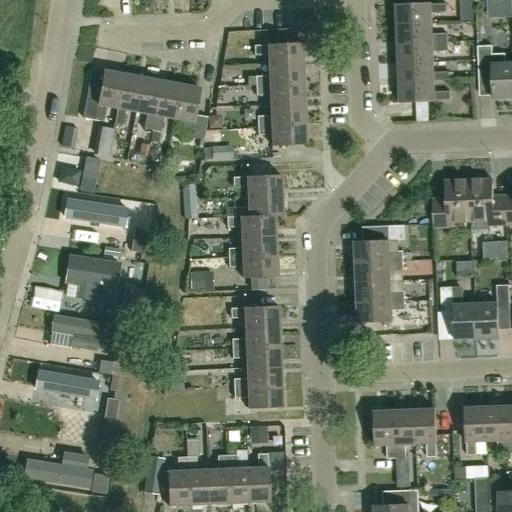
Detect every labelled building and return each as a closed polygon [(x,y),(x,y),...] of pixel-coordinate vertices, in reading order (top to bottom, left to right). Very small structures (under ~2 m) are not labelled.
[(447,13),(447,4),(431,4),(396,6),(397,26),(432,24),(432,13),(447,13)] [(460,10),(461,22),(473,21),(473,9),(460,10)] [(432,34),(432,24),(397,26),(398,45),(448,43),(448,34),(432,34)] [(268,66),(302,64),(301,43),(267,45),(268,45),(254,46),(254,56),(268,55),(268,66)] [(399,64),(434,63),(433,52),(449,51),(448,43),(398,45),(399,64)] [(492,54),(492,46),(478,46),(478,55),(479,73),(493,73),(494,99),(511,98),(511,63),(506,63),(505,54),(492,54)] [(434,73),(434,63),(399,64),(399,83),(435,82),(450,81),(449,72),(434,73)] [(256,87),(303,85),(302,64),(268,66),(269,76),(255,77),(256,86),(256,87)] [(115,124),(124,74),(104,71),(100,89),(88,86),(82,118),(104,122),(106,107),(117,109),(114,124),(115,124)] [(136,112),(143,78),(124,74),(115,124),(123,126),(126,110),(136,112)] [(256,86),(255,77),(246,77),(247,86),(256,86)] [(153,131),(162,81),(143,78),(136,112),(146,114),(143,129),(153,131)] [(174,119),(180,85),(162,81),(153,131),(160,132),(161,133),(163,117),(174,119)] [(435,92),(435,82),(399,83),(400,103),(435,101),(451,100),(450,91),(435,92)] [(203,141),(208,117),(195,115),(200,88),(180,85),(174,119),(184,121),(181,136),(203,141)] [(304,105),(303,85),(256,87),(256,96),(270,95),(270,106),(304,105)] [(257,126),(305,124),(304,105),(270,106),(271,116),(257,117),(257,126)] [(208,117),(209,130),(221,129),(220,117),(208,117)] [(306,145),(305,124),(257,126),(258,136),(271,135),(272,146),(306,145)] [(158,142),(160,132),(153,131),(151,141),(158,142)] [(147,157),(149,146),(141,144),(139,156),(147,157)] [(212,160),(228,159),(227,146),(211,147),(212,159),(212,160)] [(281,196),(280,175),(246,177),(233,178),(233,188),(247,187),(247,197),(281,196)] [(493,196),(493,179),(469,180),(471,222),(493,221),(494,226),(507,225),(506,196),(493,196)] [(434,228),(448,228),(448,223),(471,222),(469,180),(446,181),(446,198),(433,199),(434,228)] [(183,212),(183,217),(195,217),(194,196),(182,197),(183,212)] [(235,217),(274,217),(282,217),(281,196),(247,197),(248,207),(234,208),(235,217)] [(128,225),(130,212),(79,204),(77,217),(100,220),(98,234),(119,237),(121,224),(128,225)] [(275,236),(274,217),(235,217),(227,218),(227,228),(241,227),(241,238),(275,236)] [(390,252),(389,242),(406,241),(405,226),(389,227),(362,228),(363,242),(355,242),(356,263),(404,261),(403,251),(390,252)] [(130,252),(142,254),(146,232),(134,230),(130,252)] [(276,256),(275,236),(241,238),(241,248),(228,249),(228,258),(276,256)] [(116,293),(120,262),(69,255),(64,284),(76,286),(74,298),(91,301),(93,289),(116,293)] [(277,277),(276,256),(228,258),(229,268),(242,267),(243,278),(277,277)] [(357,283),(391,281),(391,271),(404,270),(404,261),(356,263),(357,283)] [(130,279),(146,281),(147,281),(149,264),(139,263),(132,262),(130,279)] [(189,272),(190,291),(204,291),(203,272),(189,272)] [(391,292),(391,281),(357,283),(358,302),(405,300),(405,291),(391,292)] [(477,339),(499,338),(498,311),(510,310),(509,285),(497,286),(497,303),(476,304),(477,339)] [(133,308),(137,288),(126,286),(122,307),(133,308)] [(464,304),(463,287),(441,288),(442,313),(454,313),(455,340),(477,339),(476,304),(464,304)] [(359,323),(393,322),(392,311),(406,310),(405,300),(358,302),(359,323)] [(279,327),(278,306),(244,308),(230,309),(231,318),(244,318),(245,328),(279,327)] [(111,338),(113,325),(62,317),(52,315),(50,332),(72,335),(70,347),(96,352),(98,340),(110,342),(111,338)] [(279,327),(245,328),(245,339),(232,339),(232,349),(280,347),(279,327)] [(127,350),(128,343),(117,341),(113,363),(124,364),(127,350)] [(280,367),(280,347),(232,349),(232,358),(246,358),(246,368),(280,367)] [(124,364),(113,363),(106,361),(104,374),(112,375),(130,378),(134,351),(127,350),(124,364)] [(234,389),(281,387),(280,367),(246,368),(247,379),(233,379),(234,389)] [(55,370),(52,383),(80,388),(78,400),(99,403),(101,391),(104,378),(55,370)] [(127,393),(130,378),(112,375),(110,391),(127,393)] [(168,376),(169,391),(182,391),(181,376),(168,376)] [(281,387),(234,389),(225,389),(225,399),(248,398),(248,409),(282,408),(281,387)] [(119,400),(107,398),(103,420),(112,422),(115,422),(119,400)] [(477,455),(477,442),(487,441),(486,407),(465,408),(466,442),(467,442),(467,456),(477,455)] [(507,454),(505,407),(486,407),(487,441),(497,441),(498,455),(507,454)] [(437,457),(436,443),(437,443),(436,409),(415,410),(416,444),(427,444),(427,457),(437,457)] [(406,445),(416,444),(415,410),(395,411),(397,459),(406,458),(406,445)] [(397,459),(395,411),(374,412),(375,446),(387,445),(387,459),(397,459)] [(256,426),(249,427),(250,443),(267,442),(266,426),(256,426)] [(186,457),(196,457),(198,457),(197,440),(186,440),(186,457)] [(96,465),(106,467),(108,467),(112,444),(100,442),(96,465)] [(86,469),(88,455),(63,451),(61,464),(26,458),(23,478),(89,489),(93,470),(86,469)] [(258,468),(247,468),(248,503),(269,502),(268,468),(281,467),(281,452),(267,452),(267,454),(257,454),(258,468)] [(237,469),(236,455),(226,456),(228,504),(248,503),(247,468),(237,469)] [(159,495),(164,459),(148,456),(143,493),(159,495)] [(208,504),(228,504),(226,456),(217,456),(218,470),(207,470),(208,504)] [(168,506),(188,505),(186,457),(177,458),(178,471),(166,472),(168,506)] [(197,471),(196,457),(186,457),(188,505),(208,504),(207,470),(197,471)] [(398,471),(414,471),(415,460),(399,459),(398,471)] [(455,480),(467,480),(466,468),(455,468),(455,480)] [(93,475),(90,493),(106,496),(109,478),(93,475)] [(511,511),(511,491),(502,492),(501,478),(488,479),(489,491),(489,504),(499,503),(499,511),(511,511)] [(476,492),(489,491),(488,479),(476,479),(476,492)] [(419,511),(418,490),(401,491),(402,505),(374,506),(374,511),(419,511)]
